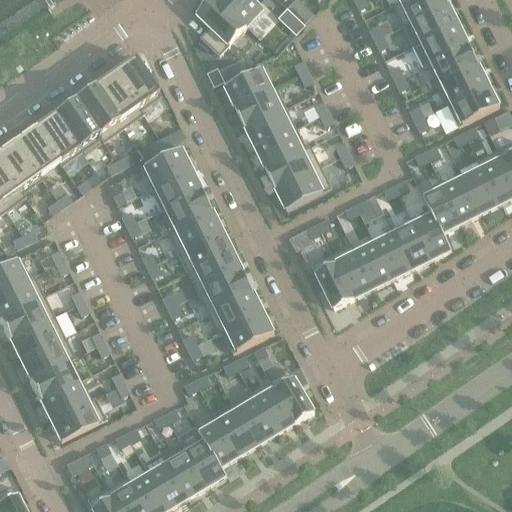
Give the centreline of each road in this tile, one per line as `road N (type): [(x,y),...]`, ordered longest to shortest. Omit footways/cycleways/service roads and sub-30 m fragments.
road 1 (residential): [(331,375),(151,15)]
road 2 (residential): [(511,251),(331,375)]
road 3 (residential): [(151,15),(0,116)]
road 4 (tertiary): [(385,458),(511,372)]
road 5 (residential): [(58,511),(0,393)]
